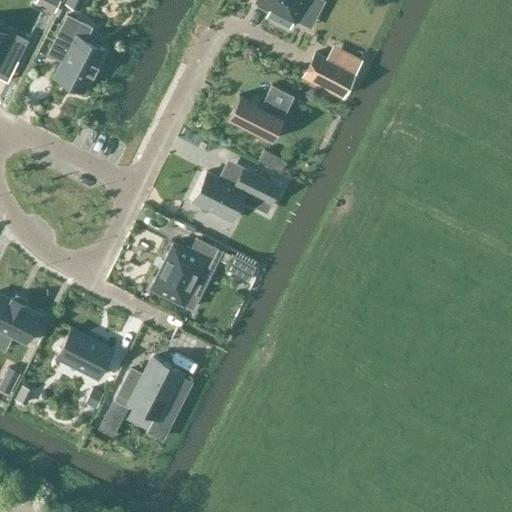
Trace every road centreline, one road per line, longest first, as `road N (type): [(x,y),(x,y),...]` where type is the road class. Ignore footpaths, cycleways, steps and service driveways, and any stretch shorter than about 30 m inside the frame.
road 1 (residential): [(213,29),(132,196)]
road 2 (residential): [(0,126),(132,196)]
road 3 (residential): [(0,186),(24,230),(88,284)]
